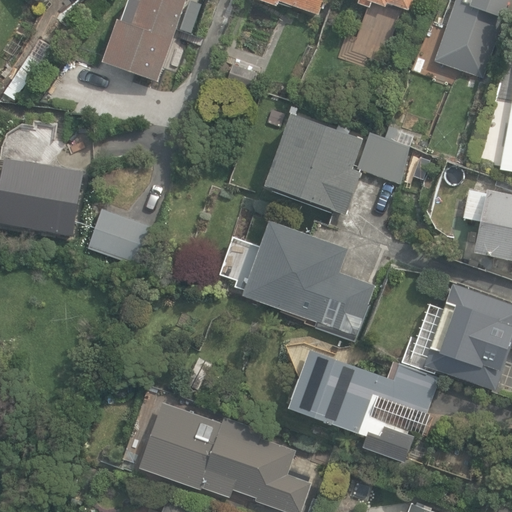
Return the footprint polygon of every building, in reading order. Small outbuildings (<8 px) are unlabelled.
[(104,64),(160,83),(174,39),(179,26),(194,31),(203,2),(197,0),(142,0),(143,0),(141,0),(130,0),(123,20),(119,19),(104,64)] [(281,1),(320,15),(324,0),(259,0),(279,7),(281,1)] [(388,2),(410,10),(413,0),(359,0),(359,3),(371,7),(373,1),(387,6),(388,2)] [(461,0),(460,3),(505,18),(511,0),(461,0)] [(511,105),(501,168),(511,171),(511,105)] [(307,200),(348,214),(362,172),(353,169),(364,139),(293,113),(267,185),(295,195),(293,199),(306,204),(307,200)] [(363,170),(402,184),(411,147),(375,134),(374,137),(370,136),(359,164),(364,166),(363,170)] [(0,221),(70,234),(76,234),(86,172),(70,169),(8,159),(0,204),(0,221)] [(476,252),(511,260),(511,193),(489,188),(488,193),(470,189),(464,217),(483,221),(480,235),(476,252)] [(90,249),(140,265),(153,225),(104,208),(90,249)] [(319,321),(358,335),(376,285),(340,272),(349,249),(349,248),(272,220),(244,296),(319,323),(319,321)] [(511,353),(511,302),(452,282),(444,306),(432,302),(413,359),(405,356),(404,361),(443,374),(443,372),(497,389),(508,353),(511,353)] [(364,446),(407,462),(417,436),(409,433),(411,428),(429,434),(436,414),(429,411),(441,379),(393,361),(387,378),(317,352),(319,346),(306,341),(303,350),(289,345),(299,376),(289,406),(368,435),(364,446)] [(186,384),(200,391),(214,364),(200,357),(186,384)] [(221,423),(163,403),(141,468),(202,489),(202,487),(232,497),(234,490),(258,498),(257,500),(291,511),(301,511),(312,481),(309,480),(311,477),(291,470),(298,450),(262,438),(265,431),(223,417),(221,423)] [(211,511),(170,498),(165,511),(211,511)] [(444,511),(445,510),(414,498),(408,511),(368,511),(444,511)]
